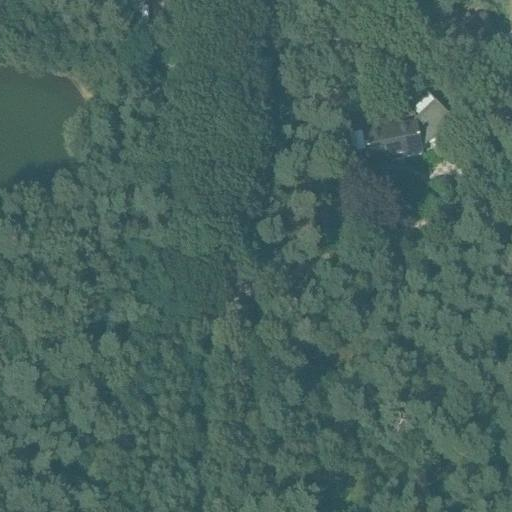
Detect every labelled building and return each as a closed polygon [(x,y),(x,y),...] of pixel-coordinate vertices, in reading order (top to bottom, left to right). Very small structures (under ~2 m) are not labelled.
[(374,4),(363,22),(381,33),(392,14),(374,4)] [(486,15),(464,24),(470,42),(473,41),(475,47),(496,38),(486,15)] [(458,18),(428,30),(438,55),(470,42),(464,24),(461,25),(458,18)] [(259,61),(256,100),(272,101),(275,63),(259,61)] [(434,103),(416,120),(417,123),(422,153),(435,138),(439,141),(456,124),(434,103)] [(368,151),(359,153),(364,175),(394,169),(392,161),(422,155),(422,153),(417,123),(364,133),(368,151)] [(511,139),(511,138),(495,145),(500,154),(511,148),(511,139)]
